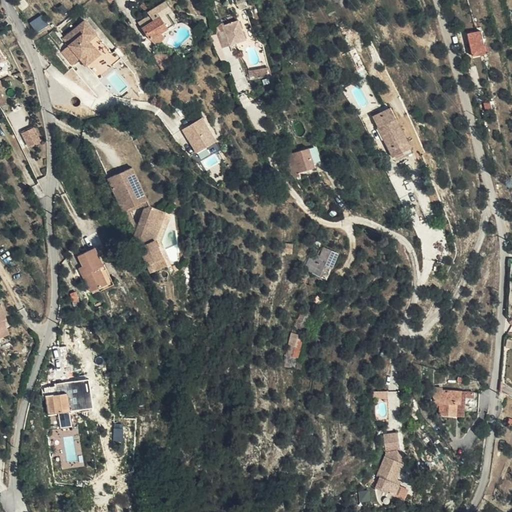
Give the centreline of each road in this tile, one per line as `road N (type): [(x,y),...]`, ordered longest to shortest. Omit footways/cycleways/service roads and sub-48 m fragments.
road 1 (unclassified): [(437,0),(503,246),(489,449),(465,511)]
road 2 (residential): [(5,0),(43,88),(56,284),(17,425),(16,506)]
road 3 (unknown): [(402,336),(421,336),(438,319),(491,200)]
